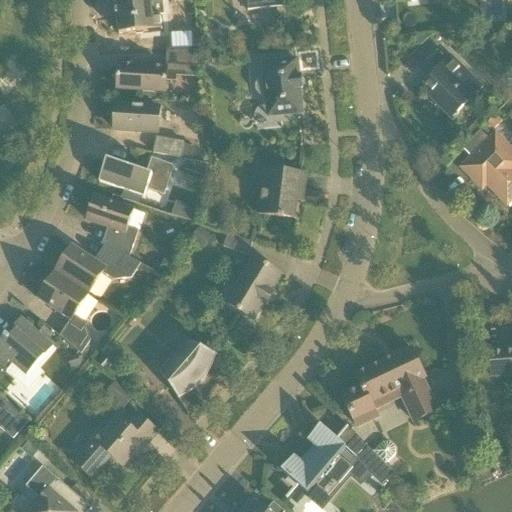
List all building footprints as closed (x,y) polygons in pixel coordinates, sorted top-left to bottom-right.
[(162,30),(160,16),(164,15),(163,0),(117,5),(120,35),(162,30)] [(249,0),(250,10),(248,10),(248,12),(286,8),(285,0),(249,0)] [(167,50),(166,66),(194,67),(200,68),(199,58),(198,49),(167,50)] [(424,85),(433,93),(428,98),(451,120),(483,88),(452,57),(446,62),(437,53),(420,71),(429,80),(424,85)] [(207,70),(211,65),(211,57),(199,58),(200,68),(200,70),(207,70)] [(263,64),(265,79),(261,80),(259,83),(257,86),(257,89),(258,92),(260,95),(263,97),(266,97),(268,117),(302,114),(300,90),(302,89),(301,78),(299,78),(297,61),(263,64)] [(166,94),(166,70),(119,66),(118,91),(166,94)] [(115,131),(157,134),(159,109),(117,107),(115,131)] [(511,151),(496,135),(489,141),(481,132),(462,150),(471,159),(462,169),(483,190),(487,186),(507,206),(511,201),(511,151)] [(183,147),(184,145),(156,139),(154,154),(181,159),(192,161),(194,149),(183,147)] [(142,206),(145,198),(147,190),(165,196),(175,167),(152,159),(147,174),(107,160),(99,183),(124,191),(121,199),(142,206)] [(185,161),(182,171),(205,179),(208,166),(185,161)] [(303,203),(304,194),(306,176),(264,171),(258,216),(284,220),(284,218),(295,220),(298,202),(303,203)] [(103,245),(105,247),(129,259),(139,232),(129,229),(134,212),(94,198),(87,221),(108,228),(103,245)] [(202,252),(213,239),(201,228),(189,241),(202,252)] [(253,244),(228,235),(224,248),(249,257),(253,244)] [(141,265),(129,259),(105,247),(95,262),(73,247),(55,274),(89,296),(103,274),(114,281),(132,280),(141,265)] [(274,295),(271,293),(282,276),(254,259),(236,288),(234,287),(230,287),(227,289),(225,291),(224,294),(225,297),(226,300),(228,302),(226,305),(254,322),(264,304),(267,306),(274,295)] [(75,317),(89,296),(55,274),(38,300),(70,321),(60,337),(82,356),(91,341),(85,324),(75,317)] [(21,319),(7,335),(0,343),(0,364),(5,368),(11,362),(27,377),(53,347),(21,319)] [(180,399),(179,399),(185,396),(190,393),(195,389),(200,385),(199,384),(204,379),(205,379),(205,378),(209,373),(212,368),(214,363),(216,357),(216,356),(187,342),(187,343),(161,372),(160,373),(179,400),(180,399)] [(356,376),(362,388),(343,398),(358,429),(378,419),(375,411),(402,398),(414,423),(438,412),(423,380),(425,378),(412,350),(356,376)] [(511,350),(490,352),(492,378),(511,376),(511,350)] [(78,355),(67,358),(72,371),(82,368),(78,355)] [(107,394),(124,409),(133,398),(116,383),(107,394)] [(92,479),(104,466),(111,457),(123,468),(143,444),(146,447),(158,434),(137,415),(127,426),(118,419),(103,437),(100,433),(74,464),(92,479)] [(282,472),(308,494),(315,486),(329,498),(353,470),(339,458),(347,449),(321,427),(308,442),(314,447),(301,462),(295,457),(282,472)] [(383,444),(373,454),(385,466),(396,457),(396,450),(391,444),(383,444)] [(385,466),(373,454),(366,446),(355,457),(382,486),(394,475),(385,466)] [(474,463),(468,466),(468,474),(471,480),(480,477),(474,463)] [(26,488),(39,500),(28,511),(90,511),(92,510),(43,468),(26,488)] [(279,511),(277,510),(275,511),(266,511),(256,503),(247,511),(279,511)]
